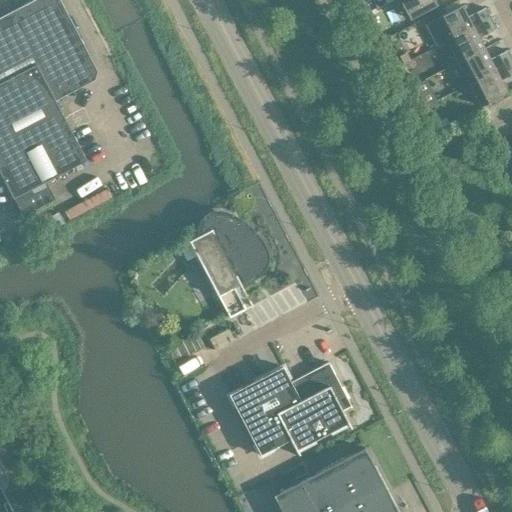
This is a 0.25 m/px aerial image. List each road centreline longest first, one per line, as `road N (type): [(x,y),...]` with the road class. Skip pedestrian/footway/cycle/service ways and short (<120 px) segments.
road 1 (secondary): [(189,0),(466,511)]
road 2 (secondary): [(483,511),(219,0)]
